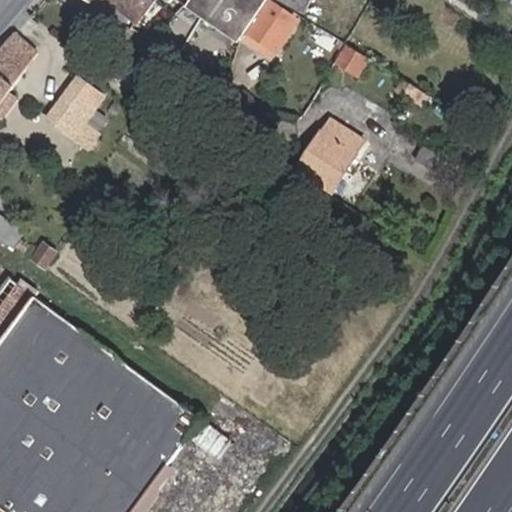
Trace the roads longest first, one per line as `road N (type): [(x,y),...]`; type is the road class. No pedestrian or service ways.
road 1 (residential): [(511,129),(405,318),(262,511)]
road 2 (motorway): [(511,348),(400,511)]
